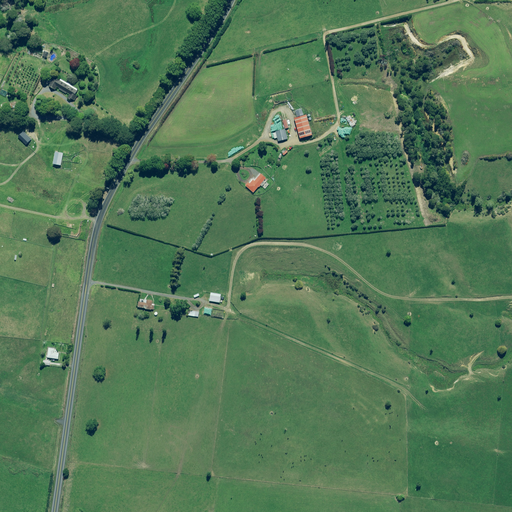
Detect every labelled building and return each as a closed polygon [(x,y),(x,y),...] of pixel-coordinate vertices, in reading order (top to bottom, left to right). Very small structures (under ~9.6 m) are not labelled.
[(55,91),(57,87),(59,88),(59,89),(69,96),(68,98),(73,102),(79,92),(75,89),(76,88),(58,78),(55,76),(49,87),(55,91)] [(313,135),(307,114),(295,118),(300,139),(313,135)] [(356,125),(350,116),(346,118),(351,127),(356,125)] [(277,132),(273,133),(274,139),(278,138),(279,142),(287,139),(284,129),(277,131),(277,132)] [(32,139),(23,131),(18,137),(26,145),(32,139)] [(63,153),(56,152),(53,164),(61,165),(63,153)] [(266,178),(261,174),(255,181),(254,180),(250,183),(249,182),(246,186),(254,193),(265,180),(266,178)] [(221,295),(211,293),(210,301),(220,303),(221,295)] [(153,301),(147,300),(147,301),(139,300),(138,307),(145,308),(145,309),(154,310),(154,305),(152,305),(153,301)] [(57,349),(49,348),(48,358),(58,359),(59,353),(57,353),(57,349)]
